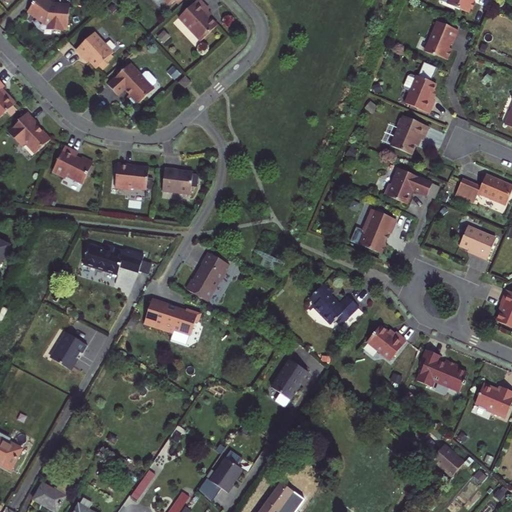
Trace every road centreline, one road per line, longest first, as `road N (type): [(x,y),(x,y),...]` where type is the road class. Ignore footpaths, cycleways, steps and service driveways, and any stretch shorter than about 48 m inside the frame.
road 1 (residential): [(0,40),(86,126),(162,135),(194,111)]
road 2 (residential): [(194,111),(221,140),(222,173),(163,283)]
road 3 (residential): [(194,111),(259,46),(260,21),(243,0)]
road 4 (residential): [(407,291),(418,267),(471,289),(456,332)]
